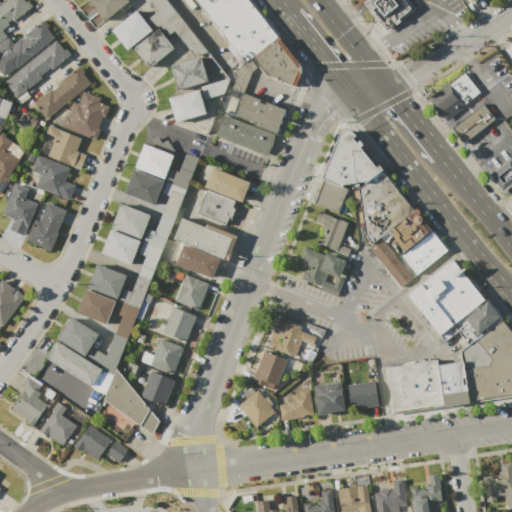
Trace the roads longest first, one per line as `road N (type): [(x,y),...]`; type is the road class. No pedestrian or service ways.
road 1 (residential): [(511,423),(110,480),(56,495),(32,511)]
road 2 (residential): [(0,369),(55,286),(137,101),(55,0)]
road 3 (secondary): [(301,147),(190,437),(196,469)]
road 4 (primary): [(354,99),(511,295)]
